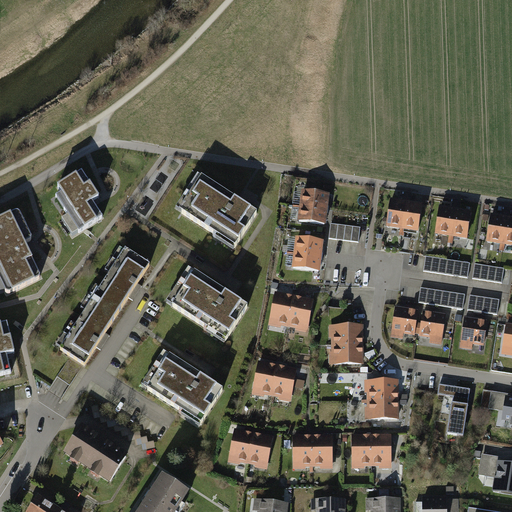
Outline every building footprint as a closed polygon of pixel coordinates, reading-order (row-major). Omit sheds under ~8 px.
[(82,171),(58,186),(62,193),(57,197),(69,215),(62,220),(72,235),(79,231),(80,232),(102,217),(94,204),(92,202),(100,197),(82,171)] [(260,212),(202,175),(182,207),(240,244),(260,212)] [(331,194),(304,191),(303,206),(329,209),(331,194)] [(407,201),(390,199),(387,227),(403,229),(407,201)] [(422,203),(407,201),(403,229),(418,231),(422,203)] [(329,209),(303,206),(301,221),(327,224),(329,209)] [(456,212),(441,210),(436,236),(452,239),(456,212)] [(16,211),(0,218),(0,279),(6,291),(6,292),(7,293),(8,293),(10,293),(39,279),(40,278),(40,277),(40,276),(40,275),(25,244),(30,241),(31,241),(32,240),(32,239),(32,238),(20,212),(19,212),(18,212),(17,211),(16,211)] [(472,215),(456,212),(452,239),(468,241),(472,215)] [(507,216),(490,214),(487,241),(503,244),(507,216)] [(511,216),(507,216),(503,244),(511,244),(511,216)] [(362,228),(332,224),(330,240),(360,244),(362,228)] [(323,242),(299,239),(297,253),(321,256),(323,242)] [(125,249),(94,299),(119,313),(151,265),(125,249)] [(321,256),(297,253),(295,269),(320,272),(321,256)] [(470,264),(427,258),(425,272),(468,279),(470,264)] [(505,270),(476,265),(474,280),(502,285),(505,270)] [(190,268),(168,302),(227,339),(248,306),(190,268)] [(466,295),(422,289),(420,304),(464,311),(466,295)] [(295,298),(277,294),(270,325),(289,329),(295,298)] [(501,301),(471,297),(469,312),(498,316),(501,301)] [(313,302),(295,298),(289,329),(307,332),(313,302)] [(94,299),(63,349),(88,365),(119,313),(94,299)] [(419,310),(395,306),(390,338),(402,339),(403,332),(416,334),(419,310)] [(447,315),(422,310),(419,336),(432,337),(431,343),(442,345),(447,315)] [(486,321),(463,317),(458,349),(472,351),(473,344),(482,346),(486,321)] [(8,323),(0,324),(0,374),(9,372),(5,356),(15,354),(8,323)] [(511,324),(506,324),(506,326),(501,355),(511,356),(511,324)] [(362,328),(330,328),(330,346),(363,345),(362,328)] [(363,345),(330,346),(331,366),(363,366),(363,345)] [(165,352),(144,385),(202,422),(223,389),(165,352)] [(278,367),(258,363),(252,394),(272,397),(278,367)] [(297,371),(278,367),(272,397),(291,401),(297,371)] [(399,381),(365,382),(366,401),(399,401),(399,381)] [(442,386),(441,395),(455,397),(450,434),(466,436),(472,390),(442,386)] [(511,395),(493,393),(490,410),(500,411),(498,427),(505,428),(506,421),(511,422),(511,425),(511,395)] [(399,401),(366,401),(366,421),(399,421),(399,401)] [(81,425),(63,454),(111,483),(128,454),(81,425)] [(253,434),(234,431),(228,463),(248,466),(253,434)] [(272,437),(253,434),(248,466),(267,470),(272,437)] [(314,438),(295,438),(295,469),(314,469),(314,438)] [(331,438),(314,438),(314,469),(332,469),(331,438)] [(374,439),(355,439),(355,468),(374,468),(374,439)] [(392,439),(374,439),(374,468),(391,468),(392,439)] [(511,465),(502,464),(503,459),(483,456),(480,477),(497,479),(496,492),(511,494),(511,465)] [(158,475),(134,511),(174,511),(186,493),(158,475)] [(60,511),(61,511),(38,496),(26,511),(60,511)] [(449,499),(423,499),(422,511),(458,511),(458,501),(449,501),(449,499)] [(288,511),(290,504),(256,500),(254,511),(288,511)] [(399,511),(399,500),(367,500),(367,511),(399,511)] [(346,511),(347,501),(313,501),(312,511),(346,511)]
